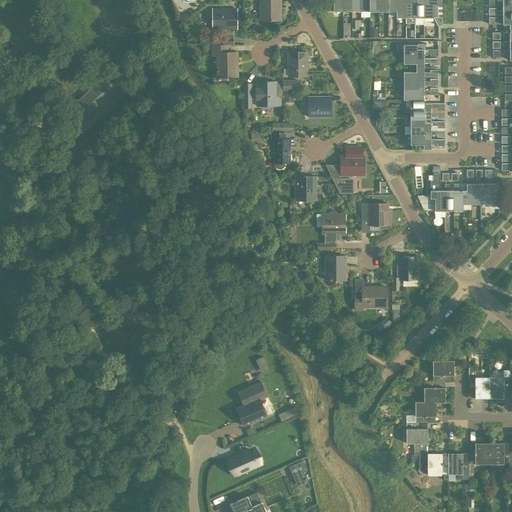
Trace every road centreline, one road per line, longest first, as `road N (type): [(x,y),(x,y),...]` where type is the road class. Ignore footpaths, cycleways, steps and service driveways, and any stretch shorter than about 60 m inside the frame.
road 1 (track): [(0,86),(123,207),(115,245)]
road 2 (residential): [(383,158),(463,153),(463,31)]
road 3 (residential): [(374,394),(469,288)]
